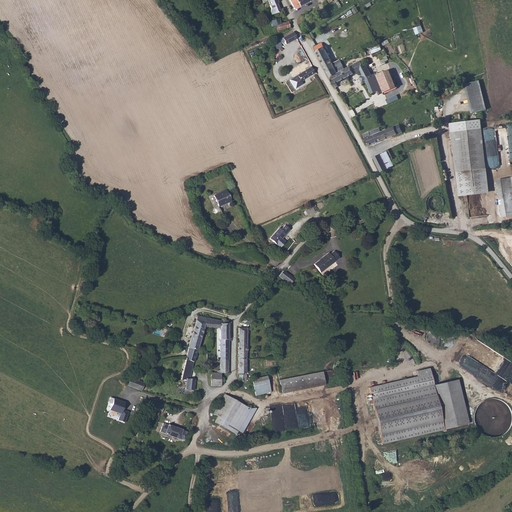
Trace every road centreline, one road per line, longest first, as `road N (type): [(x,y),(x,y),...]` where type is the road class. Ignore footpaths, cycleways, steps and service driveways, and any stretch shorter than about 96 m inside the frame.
road 1 (track): [(393,207),(400,225),(384,248),(400,368),(355,378),(363,426),(288,448),(196,453)]
road 2 (unclassified): [(393,207),(295,238),(262,275),(233,322),(226,387),(206,398),(190,447)]
road 3 (unclassified): [(283,0),(393,207)]
road 4 (unknown): [(366,156),(444,129),(452,233)]
road 5 (unclassified): [(393,207),(429,230),(474,238),(511,276)]
